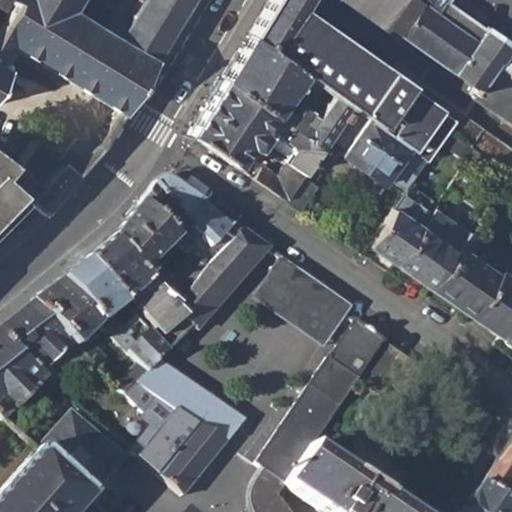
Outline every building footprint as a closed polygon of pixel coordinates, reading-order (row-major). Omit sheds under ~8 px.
[(0,0),(0,69),(2,66),(0,64),(0,57),(7,45),(34,0),(56,0),(69,8),(73,0),(0,0)] [(56,0),(34,0),(7,45),(119,115),(154,60),(116,37),(69,8),(56,0)] [(154,60),(190,0),(138,0),(116,37),(154,60)] [(437,60),(472,85),(467,93),(511,125),(511,75),(422,11),(430,0),(269,0),(248,35),(303,74),(332,95),(349,107),(361,115),(368,120),(407,148),(413,153),(426,162),(448,131),(454,122),(407,89),(409,86),(299,9),(304,0),(337,0),(395,41),(400,35),(437,60)] [(430,0),(422,11),(511,75),(511,47),(509,46),(511,44),(508,42),(484,26),(483,28),(447,2),(448,0),(430,0)] [(328,137),(333,131),(349,107),(332,95),(315,119),(301,109),(294,117),(280,107),(296,87),(295,85),(303,74),(248,35),(222,79),(274,116),(267,126),(293,150),(288,157),(274,177),(273,177),(291,190),(300,177),(328,137)] [(431,69),(467,93),(472,85),(437,60),(431,69)] [(263,131),(267,126),(274,116),(222,79),(188,134),(238,169),(249,152),(256,152),(265,140),(266,139),(263,131)] [(333,131),(328,137),(347,150),(343,156),(382,184),(387,178),(405,190),(426,162),(413,153),(407,148),(368,120),(361,115),(349,107),(333,131)] [(511,151),(460,115),(454,122),(448,131),(466,144),(474,149),(508,174),(511,176),(511,151)] [(266,139),(265,140),(288,157),(293,150),(267,126),(263,131),(266,139)] [(0,173),(18,189),(42,211),(87,162),(66,145),(56,158),(31,137),(9,163),(8,161),(0,169),(0,173)] [(469,155),(474,149),(466,144),(461,150),(469,155)] [(0,206),(18,189),(0,173),(0,169),(8,161),(0,154),(0,206)] [(251,177),(284,200),(291,190),(273,177),(274,177),(260,167),(251,177)] [(156,178),(151,184),(185,218),(197,204),(199,201),(172,182),(164,176),(156,178)] [(316,188),(300,177),(291,190),(284,200),(299,211),(316,188)] [(151,184),(135,206),(174,237),(175,238),(188,223),(185,218),(151,184)] [(428,215),(415,206),(401,196),(365,246),(393,265),(419,229),(423,223),(428,215)] [(188,223),(175,238),(192,252),(200,258),(209,265),(236,233),(227,226),(197,204),(185,218),(188,223)] [(135,206),(108,240),(158,285),(173,271),(159,260),(157,262),(155,260),(174,237),(135,206)] [(393,265),(430,290),(454,253),(468,233),(433,209),(428,215),(423,223),(419,229),(393,265)] [(209,265),(200,258),(192,252),(173,271),(158,285),(178,303),(172,309),(179,316),(187,324),(194,331),(266,247),(245,233),(230,223),(227,226),(236,233),(209,265)] [(430,290),(467,315),(496,273),(467,254),(477,240),(468,233),(454,253),(430,290)] [(108,240),(81,260),(121,303),(125,299),(160,336),(179,316),(172,309),(178,303),(158,285),(108,240)] [(272,277),(296,294),(298,295),(301,289),(304,292),(313,281),(311,280),(278,256),(274,261),(276,271),(272,277)] [(126,355),(143,373),(156,359),(164,350),(156,341),(146,331),(132,343),(123,332),(136,320),(121,303),(81,260),(57,279),(100,326),(106,333),(126,355)] [(274,261),(266,273),(272,277),(276,271),(274,261)] [(467,315),(499,336),(511,316),(511,279),(498,270),(496,273),(467,315)] [(92,346),(106,333),(100,326),(57,279),(49,285),(48,284),(36,292),(38,294),(29,301),(71,343),(81,353),(96,367),(104,359),(92,346)] [(291,302),(341,336),(352,320),(318,297),(324,288),(313,281),(304,292),(301,289),(298,295),(296,294),(291,302)] [(50,383),(66,367),(56,357),(71,343),(29,301),(0,322),(0,332),(42,375),(50,383)] [(164,350),(187,324),(179,316),(160,336),(156,341),(164,350)] [(511,316),(499,336),(511,345),(511,316)] [(251,463),(260,468),(280,483),(306,445),(353,378),(380,340),(352,320),(341,336),(325,358),(323,357),(251,463)] [(12,409),(42,375),(0,332),(0,418),(10,408),(12,409)] [(420,366),(380,340),(353,378),(380,397),(390,384),(402,391),(420,366)] [(66,367),(81,353),(71,343),(56,357),(66,367)] [(115,386),(123,395),(136,381),(143,373),(126,355),(116,364),(126,374),(115,386)] [(171,485),(169,488),(176,494),(178,496),(237,424),(236,418),(156,359),(143,373),(136,381),(157,397),(175,410),(195,424),(154,470),(171,485)] [(175,410),(157,397),(136,381),(123,395),(141,413),(138,416),(146,426),(127,448),(154,470),(195,424),(175,410)] [(440,438),(467,457),(494,418),(454,390),(436,415),(448,425),(440,438)] [(67,411),(34,448),(86,494),(120,456),(67,411)] [(511,434),(478,483),(498,498),(511,479),(511,434)] [(404,511),(306,445),(280,483),(279,485),(318,511),(404,511)] [(0,511),(70,511),(86,494),(34,448),(0,488),(0,511)] [(285,511),(275,499),(273,494),(279,485),(280,483),(260,468),(249,489),(247,502),(249,511),(248,511),(285,511)] [(478,483),(457,511),(511,511),(511,508),(498,498),(478,483)] [(153,511),(161,511),(176,494),(169,488),(150,509),(153,511)]
